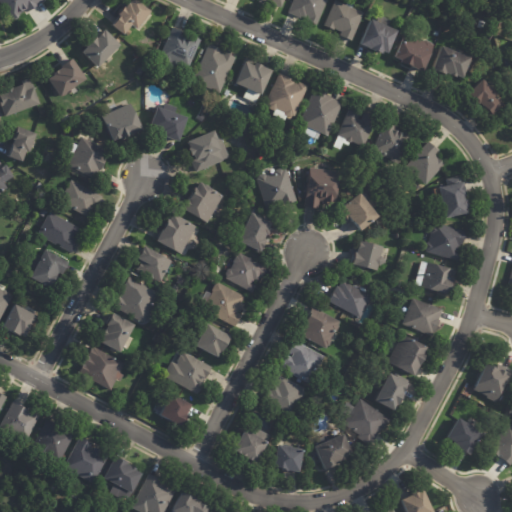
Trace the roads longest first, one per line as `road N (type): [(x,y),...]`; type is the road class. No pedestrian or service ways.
road 1 (residential): [(0,359),(247,491),(281,500),(318,505),(354,493),(412,452),(478,309),(497,223),(495,166),(456,124),(199,0)]
road 2 (residential): [(193,462),(305,251)]
road 3 (residential): [(36,379),(144,174)]
